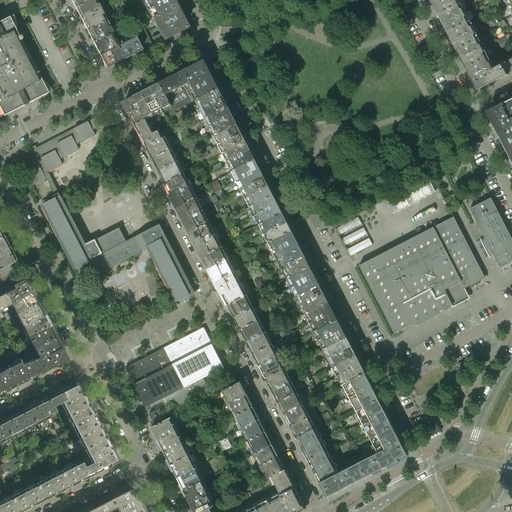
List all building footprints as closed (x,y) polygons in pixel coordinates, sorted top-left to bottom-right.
[(99,8),(96,2),(95,0),(86,0),(74,6),(80,18),(99,8)] [(119,8),(115,0),(110,0),(116,10),(119,8)] [(118,0),(117,1),(122,11),(126,9),(121,0),(118,0)] [(175,6),(171,0),(143,0),(153,17),(175,6)] [(458,0),(443,0),(433,5),(438,14),(460,3),(458,0)] [(460,3),(438,14),(442,23),(464,11),(460,3)] [(184,24),(179,15),(175,6),(153,17),(152,17),(160,33),(162,38),(183,27),(184,24)] [(105,20),(99,9),(99,8),(80,18),(86,30),(105,20)] [(464,11),(442,23),(447,32),(469,20),(464,11)] [(16,39),(19,37),(8,16),(0,20),(0,110),(3,115),(47,92),(40,79),(37,71),(33,73),(16,39)] [(105,20),(86,30),(92,41),(109,32),(111,31),(105,20)] [(469,20),(447,32),(451,40),(473,29),(469,20)] [(144,32),(143,29),(140,24),(130,29),(134,36),(140,49),(150,44),(147,38),(146,36),(144,32)] [(473,29),(451,40),(456,49),(478,38),(473,29)] [(510,38),(506,29),(502,31),(507,39),(510,38)] [(109,32),(92,41),(98,54),(116,45),(109,32)] [(151,37),(154,42),(162,38),(160,33),(151,37)] [(119,47),(117,48),(116,48),(122,59),(140,49),(134,36),(119,44),(119,47)] [(478,38),(456,49),(460,58),(483,47),(478,38)] [(116,45),(98,54),(104,65),(105,67),(108,66),(122,59),(116,48),(117,48),(116,45)] [(483,47),(460,58),(465,67),(487,56),(483,47)] [(469,76),(486,68),(490,65),(492,64),(487,56),(465,67),(469,76)] [(493,82),(511,71),(511,57),(492,68),(490,65),(486,68),(493,82)] [(210,74),(210,73),(208,69),(205,63),(205,64),(204,61),(181,73),(188,86),(210,74)] [(493,82),(486,68),(469,76),(475,87),(479,89),(493,82)] [(184,116),(180,108),(195,100),(192,94),(188,86),(181,73),(160,84),(171,106),(174,111),(178,120),(184,116)] [(192,94),(214,83),(210,74),(188,86),(192,94)] [(195,100),(218,89),(214,83),(192,94),(195,100)] [(160,84),(151,88),(162,110),(171,106),(160,84)] [(151,88),(142,93),(153,115),(162,110),(151,88)] [(200,109),(222,98),(218,89),(195,100),(200,109)] [(133,98),(144,119),(145,119),(153,115),(142,93),(133,98)] [(133,98),(126,101),(125,105),(124,106),(127,111),(127,110),(134,124),(144,119),(133,98)] [(204,118),(227,107),(222,98),(200,109),(204,118)] [(511,98),(501,105),(508,120),(511,117),(511,98)] [(501,105),(490,110),(487,112),(499,135),(511,128),(511,117),(508,120),(501,105)] [(209,127),(231,115),(227,107),(204,118),(209,127)] [(213,136),(236,124),(231,115),(209,127),(213,136)] [(18,156),(31,185),(47,179),(51,189),(57,187),(49,170),(63,163),(61,157),(80,149),(77,143),(96,135),(94,128),(100,125),(97,118),(30,147),(31,150),(18,156)] [(162,139),(157,130),(152,133),(145,119),(144,119),(134,124),(146,147),(162,139)] [(218,145),(240,133),(236,124),(213,136),(218,145)] [(186,127),(180,130),(183,136),(189,133),(186,127)] [(511,128),(499,135),(508,153),(511,150),(511,128)] [(223,153),(245,142),(240,133),(218,145),(223,153)] [(198,134),(193,137),(196,143),(201,140),(198,134)] [(172,149),(166,137),(162,139),(146,147),(152,159),(172,149)] [(227,162),(249,151),(245,142),(223,153),(227,162)] [(178,161),(172,149),(152,159),(158,171),(178,161)] [(254,160),(249,151),(227,162),(232,171),(254,160)] [(236,180),(259,169),(254,160),(232,171),(236,180)] [(184,173),(178,161),(158,171),(165,183),(184,173)] [(241,189),(263,178),(259,169),(236,180),(241,189)] [(171,195),(191,185),(184,173),(165,183),(171,195)] [(268,187),(263,178),(241,189),(246,198),(268,187)] [(197,197),(191,185),(171,195),(177,207),(197,197)] [(250,207),(272,196),(268,187),(246,198),(250,207)] [(223,194),(220,188),(215,191),(213,192),(215,195),(216,197),(223,194)] [(218,201),(216,197),(215,195),(210,198),(213,204),(218,201)] [(142,250),(148,247),(178,304),(183,301),(182,298),(194,292),(159,225),(157,226),(142,234),(127,242),(119,228),(86,245),(62,200),(60,196),(56,198),(43,205),(76,269),(78,268),(84,280),(142,250)] [(255,216),(277,204),(272,196),(250,207),(255,216)] [(183,219),(203,209),(197,197),(177,207),(183,219)] [(511,261),(511,237),(492,197),(470,209),(484,237),(480,239),(485,247),(489,256),(493,254),(500,268),(511,261)] [(259,225),(282,213),(277,204),(255,216),(259,225)] [(209,222),(203,209),(183,219),(190,231),(209,222)] [(264,234),(286,223),(282,213),(259,225),(264,234)] [(359,216),(337,226),(350,254),(372,244),(359,216)] [(485,278),(453,216),(359,265),(394,333),(413,323),(414,325),(452,305),(452,304),(455,303),(452,295),(485,278)] [(216,234),(209,222),(190,231),(196,243),(216,234)] [(269,243),(291,231),(286,223),(264,234),(269,243)] [(243,233),(239,225),(233,228),(237,235),(243,233)] [(273,251),(295,240),(291,231),(269,243),(273,251)] [(222,246),(216,234),(196,243),(202,256),(222,246)] [(3,235),(0,236),(0,250),(8,246),(3,235)] [(278,260),(300,249),(295,240),(273,251),(278,260)] [(8,246),(0,250),(0,267),(13,261),(14,257),(8,246)] [(228,258),(222,246),(202,256),(208,268),(228,258)] [(282,270),(305,258),(300,249),(278,260),(282,270)] [(248,259),(244,252),(240,254),(244,262),(248,259)] [(235,270),(228,258),(208,268),(215,280),(235,270)] [(287,278),(309,267),(305,258),(282,270),(287,278)] [(291,287),(313,275),(309,267),(287,278),(291,287)] [(241,282),(235,270),(215,280),(221,292),(241,282)] [(251,278),(257,275),(254,270),(248,274),(251,278)] [(296,296),(318,284),(313,275),(291,287),(296,296)] [(270,286),(267,280),(261,282),(264,289),(270,286)] [(24,282),(6,292),(11,303),(32,292),(28,283),(24,282)] [(247,295),(241,282),(221,292),(227,304),(247,295)] [(301,305),(323,293),(318,284),(296,296),(301,305)] [(6,292),(0,294),(0,312),(3,311),(2,309),(12,304),(11,303),(6,292)] [(32,292),(11,303),(12,304),(17,314),(38,303),(32,292)] [(305,313),(327,302),(323,293),(301,305),(305,313)] [(253,307),(247,295),(227,304),(233,316),(253,307)] [(310,322),(332,311),(327,302),(305,313),(310,322)] [(38,303),(17,314),(23,326),(44,315),(38,303)] [(259,319),(253,307),(233,316),(240,329),(259,319)] [(13,317),(9,310),(6,312),(7,315),(5,316),(7,320),(13,317)] [(314,331),(336,320),(332,311),(310,322),(314,331)] [(44,315),(23,326),(28,337),(49,326),(44,315)] [(266,331),(259,319),(240,329),(246,341),(266,331)] [(319,340),(341,329),(336,320),(314,331),(319,340)] [(49,326),(28,337),(34,348),(55,337),(49,326)] [(209,391),(203,378),(224,367),(203,327),(164,348),(184,387),(163,398),(168,407),(172,405),(174,409),(209,391)] [(323,349),(345,338),(341,329),(319,340),(323,349)] [(272,343),(266,331),(246,341),(252,353),(272,343)] [(55,337),(34,348),(39,357),(40,357),(40,359),(61,349),(55,337)] [(328,358),(350,347),(345,338),(323,349),(328,358)] [(278,355),(272,343),(252,353),(258,365),(278,355)] [(333,367),(355,355),(350,347),(328,358),(333,367)] [(163,398),(184,387),(164,348),(125,368),(145,407),(163,398)] [(61,349),(40,359),(47,372),(65,362),(66,358),(61,349)] [(285,367),(278,355),(258,365),(265,377),(285,367)] [(337,376),(359,364),(355,355),(333,367),(337,376)] [(29,361),(23,364),(23,365),(30,380),(47,372),(40,359),(40,357),(39,357),(30,362),(29,361)] [(21,359),(8,366),(18,386),(30,380),(23,365),(23,364),(21,359)] [(342,384),(343,384),(364,373),(359,364),(337,376),(342,384)] [(18,386),(8,366),(0,369),(0,382),(6,393),(18,386)] [(291,380),(285,367),(265,377),(271,390),(291,380)] [(237,377),(234,371),(226,375),(229,381),(237,377)] [(364,373),(343,384),(349,397),(371,386),(365,373),(364,373)] [(311,378),(319,393),(324,391),(315,375),(311,378)] [(297,392),(291,380),(271,390),(277,402),(297,392)] [(79,382),(62,391),(66,400),(60,403),(61,403),(62,407),(65,406),(85,395),(80,385),(79,382)] [(240,382),(222,391),(228,403),(246,394),(240,382)] [(371,386),(349,397),(356,411),(378,399),(371,386)] [(62,391),(41,401),(49,416),(57,411),(54,407),(61,403),(60,403),(66,400),(62,391)] [(303,404),(297,392),(277,402),(284,414),(303,404)] [(246,394),(228,403),(235,415),(252,406),(246,394)] [(85,395),(65,406),(68,412),(66,413),(68,417),(70,416),(90,405),(85,395)] [(378,399),(356,411),(363,424),(385,413),(378,399)] [(41,401),(28,408),(37,425),(50,418),(49,416),(41,401)] [(208,404),(215,420),(221,417),(217,410),(218,409),(214,401),(208,404)] [(315,427),(309,415),(306,409),(303,404),(284,414),(295,437),(315,427)] [(90,405),(70,416),(74,423),(71,424),(73,428),(76,427),(96,416),(90,405)] [(252,406),(235,415),(241,428),(259,418),(252,406)] [(28,408),(16,415),(25,431),(37,425),(28,408)] [(159,408),(149,414),(153,422),(164,417),(159,408)] [(385,413),(363,424),(370,437),(392,425),(385,413)] [(16,415),(4,421),(12,437),(25,431),(16,415)] [(96,416),(76,427),(79,434),(77,435),(79,439),(81,438),(102,427),(96,416)] [(171,417),(151,427),(157,439),(177,429),(171,417)] [(259,418),(241,428),(247,440),(265,431),(259,418)] [(4,421),(0,422),(0,443),(0,444),(12,437),(4,421)] [(423,426),(429,437),(440,431),(434,421),(423,426)] [(399,439),(392,425),(370,437),(373,443),(375,447),(377,451),(399,439)] [(102,427),(81,438),(85,444),(82,446),(84,450),(87,448),(107,437),(102,427)] [(327,450),(321,438),(315,427),(295,437),(307,460),(327,450)] [(177,429),(157,439),(158,440),(156,441),(159,446),(160,445),(164,452),(183,442),(177,429)] [(265,431),(247,440),(254,452),(272,443),(265,431)] [(107,437),(87,448),(90,455),(88,456),(90,460),(112,448),(107,437)] [(397,458),(406,454),(399,439),(377,451),(375,447),(373,443),(362,448),(365,452),(356,457),(366,476),(398,460),(397,458)] [(183,442),(164,452),(167,459),(166,460),(169,465),(170,464),(190,454),(183,442)] [(272,443),(254,452),(260,465),(278,456),(272,443)] [(112,448),(90,460),(91,464),(92,464),(98,461),(103,471),(117,464),(120,462),(119,460),(112,448)] [(43,456),(39,449),(30,453),(34,461),(43,456)] [(336,467),(333,461),(327,450),(307,460),(319,482),(338,472),(336,467)] [(190,454),(170,464),(169,465),(172,471),(173,471),(176,477),(196,467),(190,454)] [(284,468),(278,456),(260,465),(267,478),(284,468)] [(20,457),(0,466),(0,468),(2,472),(22,462),(20,457)] [(366,476),(356,457),(336,467),(338,472),(319,482),(326,497),(366,476)] [(83,462),(75,467),(83,482),(103,471),(98,461),(92,464),(91,464),(85,467),(83,462)] [(74,464),(61,470),(70,488),(83,482),(75,467),(74,464)] [(196,467),(176,477),(180,484),(179,485),(181,490),(183,489),(203,479),(196,467)] [(294,487),(284,468),(267,478),(267,479),(259,483),(261,488),(270,484),(271,486),(276,484),(278,489),(279,489),(281,493),(294,487)] [(61,470),(48,477),(57,495),(70,488),(61,470)] [(48,477),(36,483),(45,501),(57,495),(48,477)] [(203,479),(183,489),(181,490),(185,496),(186,496),(189,502),(208,492),(209,492),(203,479)] [(36,483),(24,490),(33,507),(45,501),(36,483)] [(303,505),(294,487),(281,493),(290,511),(298,511),(306,508),(304,504),(303,505)] [(139,500),(133,489),(112,500),(117,508),(118,511),(139,500)] [(278,489),(266,495),(274,511),(290,511),(281,493),(279,489),(278,489)] [(24,490),(11,496),(19,511),(23,511),(33,507),(24,490)] [(258,511),(253,502),(250,504),(249,502),(252,501),(249,493),(245,495),(243,490),(234,495),(238,503),(242,511),(258,511)] [(200,511),(214,505),(208,492),(189,502),(194,511),(200,511)] [(274,511),(266,495),(253,502),(258,511),(274,511)] [(19,511),(11,496),(0,502),(0,503),(4,511),(19,511)] [(109,511),(117,508),(112,500),(88,511),(109,511)] [(144,511),(145,511),(139,500),(118,511),(144,511)] [(218,511),(222,510),(218,503),(214,505),(200,511),(218,511)] [(242,511),(238,503),(227,509),(228,511),(242,511)]
